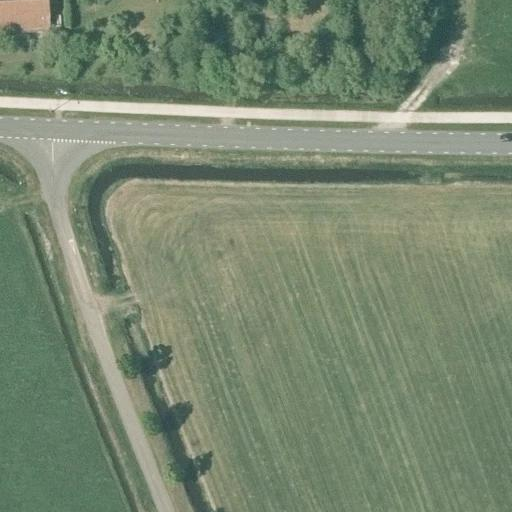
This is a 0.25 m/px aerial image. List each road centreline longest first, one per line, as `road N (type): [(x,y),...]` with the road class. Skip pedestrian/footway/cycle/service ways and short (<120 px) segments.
road 1 (secondary): [(56,131),(511,156)]
road 2 (unclassified): [(163,511),(53,193),(56,131)]
